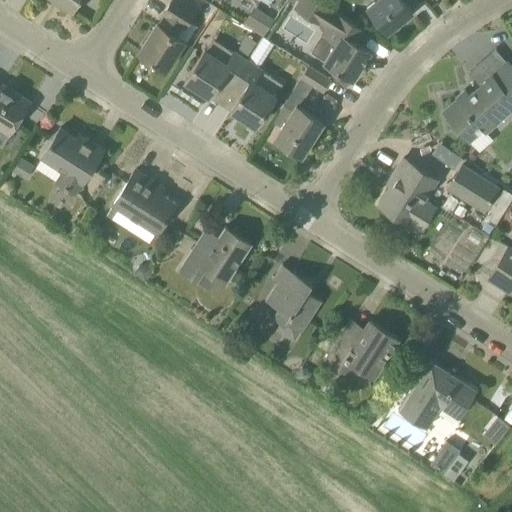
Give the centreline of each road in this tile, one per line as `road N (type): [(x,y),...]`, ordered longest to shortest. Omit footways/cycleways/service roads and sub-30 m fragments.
road 1 (residential): [(313,215),(77,68)]
road 2 (residential): [(313,215),(396,76),(480,0)]
road 3 (residential): [(511,352),(313,215)]
